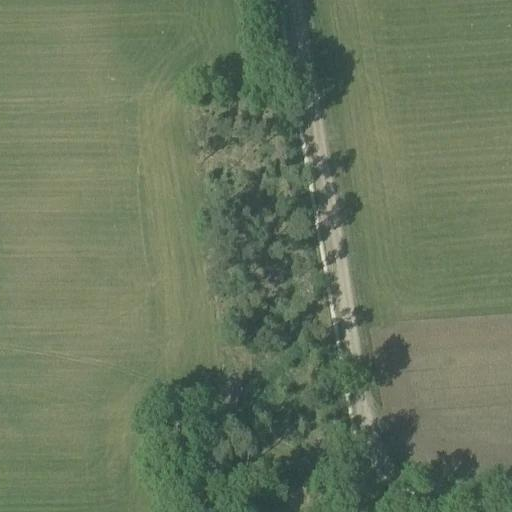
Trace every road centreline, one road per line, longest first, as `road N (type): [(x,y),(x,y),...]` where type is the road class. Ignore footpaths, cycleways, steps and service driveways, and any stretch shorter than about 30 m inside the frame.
road 1 (track): [(511,494),(427,488),(387,466),(366,434),(293,0)]
road 2 (track): [(402,476),(396,488),(371,495),(255,457)]
